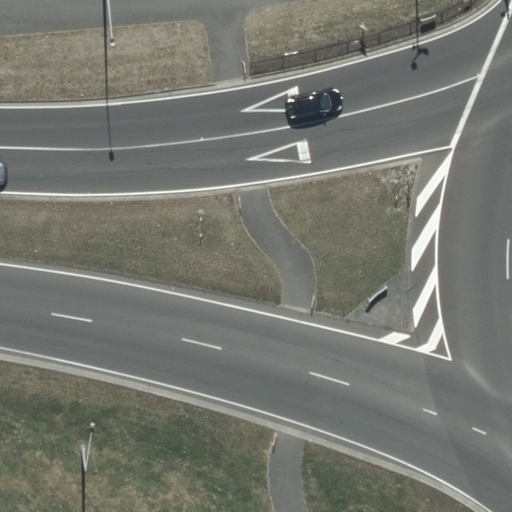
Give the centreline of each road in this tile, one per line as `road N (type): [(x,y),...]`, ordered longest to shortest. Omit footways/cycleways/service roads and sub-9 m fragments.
road 1 (trunk): [(511,439),(253,356),(0,304)]
road 2 (trunk): [(0,150),(134,149),(242,136),(511,79)]
road 3 (trunk): [(511,332),(502,235),(511,181)]
